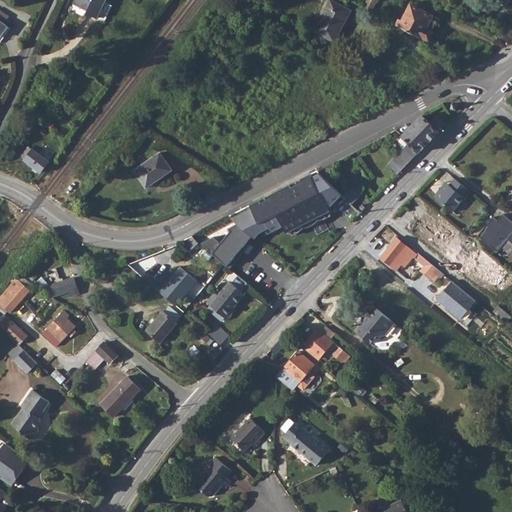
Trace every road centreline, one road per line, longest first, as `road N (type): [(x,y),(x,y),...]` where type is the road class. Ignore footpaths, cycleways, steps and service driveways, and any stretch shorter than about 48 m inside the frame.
road 1 (secondary): [(78,229),(107,240),(150,240),(452,87),(478,87),(490,98)]
road 2 (secondary): [(194,405),(490,98)]
road 3 (residential): [(78,229),(74,251),(93,314),(194,405)]
road 4 (secondary): [(113,511),(194,405)]
road 5 (residential): [(51,0),(0,119)]
